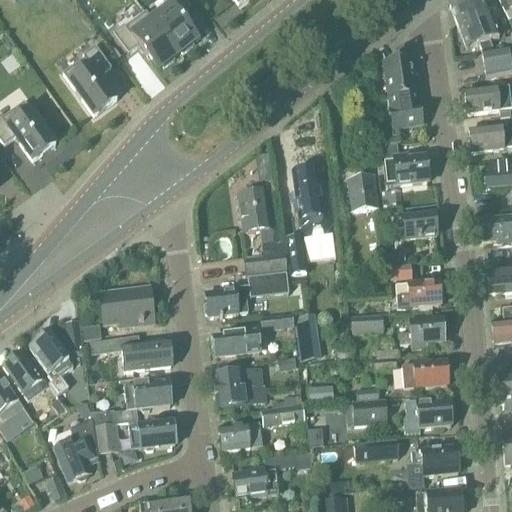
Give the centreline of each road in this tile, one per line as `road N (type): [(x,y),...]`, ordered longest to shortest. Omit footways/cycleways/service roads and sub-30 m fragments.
road 1 (residential): [(487,511),(472,325),(423,0)]
road 2 (tertiary): [(166,197),(416,0)]
road 3 (residential): [(202,473),(166,197)]
road 4 (tertiary): [(304,0),(167,111),(124,158)]
road 5 (tertiary): [(0,312),(166,197)]
road 6 (tertiary): [(124,158),(0,307)]
road 7 (residential): [(78,511),(147,482),(202,473)]
